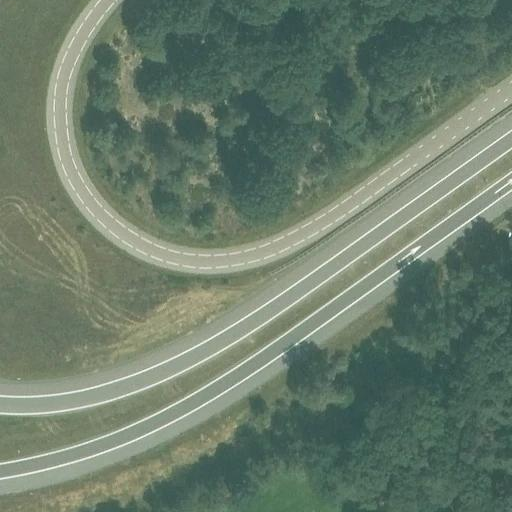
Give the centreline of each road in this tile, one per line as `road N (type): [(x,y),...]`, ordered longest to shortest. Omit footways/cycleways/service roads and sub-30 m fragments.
road 1 (unclassified): [(111,0),(67,68),(62,144),(78,187),(109,228),(182,262),(238,262),(304,238),(511,92)]
road 2 (motorway): [(0,473),(101,446),(173,413),(511,179)]
road 3 (motorway): [(511,139),(288,299),(178,364),(72,404),(0,405)]
